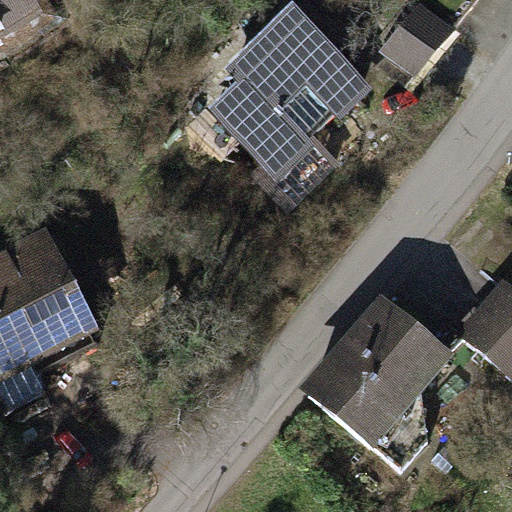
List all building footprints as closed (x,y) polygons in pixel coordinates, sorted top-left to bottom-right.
[(63,0),(0,0),(0,54),(71,13),(63,0)] [(383,49),(416,77),(453,32),(420,5),(383,49)] [(240,90),(211,117),(277,185),(375,91),(295,8),(225,74),(240,90)] [(71,239),(0,271),(0,377),(8,394),(120,342),(71,239)] [(487,365),(399,297),(321,398),(409,465),(487,365)] [(511,310),(485,344),(511,365),(511,310)]
